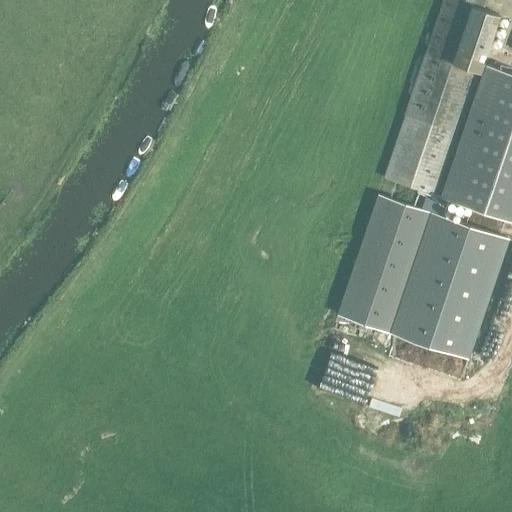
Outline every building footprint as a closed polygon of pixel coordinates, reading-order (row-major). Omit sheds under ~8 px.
[(443,0),(383,176),(434,194),(497,13),(482,8),(484,0),(443,0)] [(511,72),(488,64),(443,197),(511,220),(511,72)] [(374,191),(334,313),(467,359),(508,237),(374,191)] [(511,337),(489,407),(511,414),(511,337)] [(361,402),(370,375),(325,358),(315,385),(361,402)]
